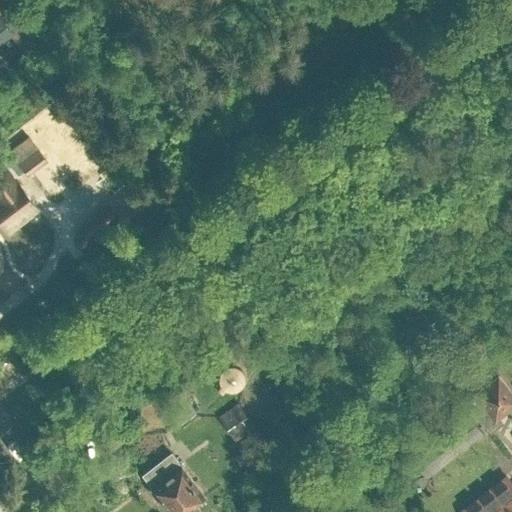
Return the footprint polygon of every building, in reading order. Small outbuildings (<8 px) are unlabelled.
[(0,40),(10,34),(12,32),(0,15),(0,40)] [(12,32),(10,34),(22,50),(40,37),(27,20),(12,32)] [(27,175),(48,160),(28,133),(7,148),(27,175)] [(0,221),(7,231),(37,208),(17,181),(15,182),(4,168),(0,171),(0,221)] [(79,229),(92,246),(122,223),(108,206),(79,229)] [(240,345),(214,364),(238,396),(264,376),(240,345)] [(464,400),(485,427),(511,405),(511,394),(496,375),(464,400)] [(253,428),(236,403),(217,416),(233,441),(253,428)] [(200,442),(218,429),(213,420),(194,434),(200,442)] [(269,448),(256,428),(235,441),(248,462),(269,448)] [(491,442),(499,451),(511,441),(503,431),(491,442)] [(168,511),(182,511),(203,496),(170,452),(142,473),(151,486),(149,487),(168,511)] [(511,511),(511,481),(507,474),(461,508),(463,511),(511,511)]
